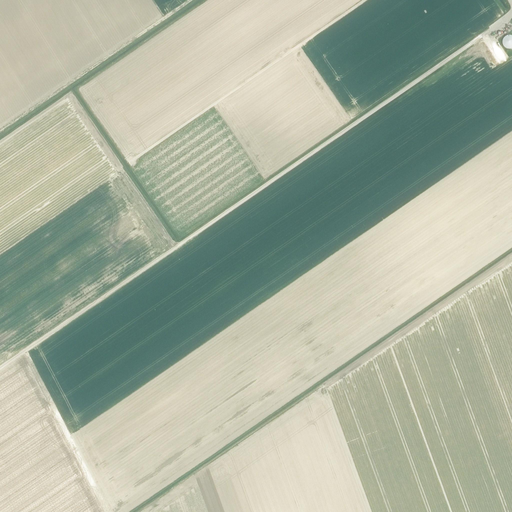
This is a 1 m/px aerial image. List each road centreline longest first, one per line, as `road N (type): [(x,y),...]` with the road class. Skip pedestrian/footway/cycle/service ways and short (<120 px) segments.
road 1 (track): [(0,368),(511,14)]
road 2 (track): [(131,160),(364,0)]
road 3 (track): [(0,131),(192,0)]
